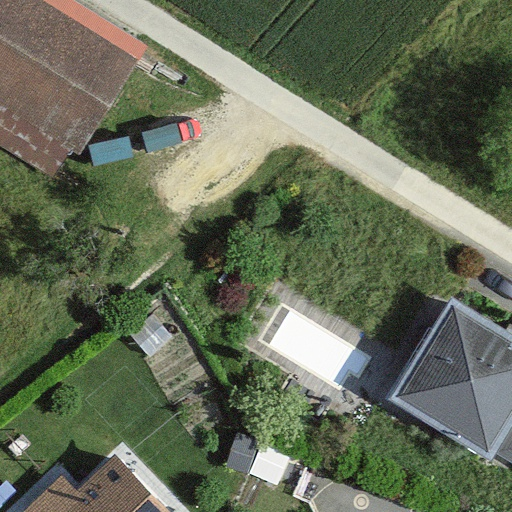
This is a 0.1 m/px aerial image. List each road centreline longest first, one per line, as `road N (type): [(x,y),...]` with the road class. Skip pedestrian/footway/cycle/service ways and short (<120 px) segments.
road 1 (track): [(111,0),(340,141)]
road 2 (residential): [(340,141),(511,248)]
